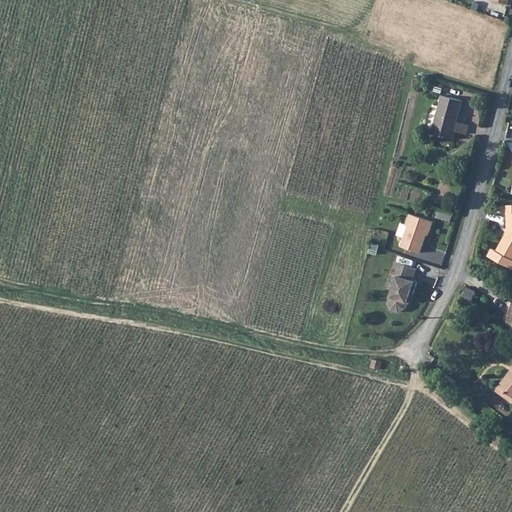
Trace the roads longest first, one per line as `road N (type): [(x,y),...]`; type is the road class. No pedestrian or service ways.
road 1 (track): [(404,361),(390,384),(0,300)]
road 2 (residential): [(511,58),(459,261),(444,301),(404,361)]
road 3 (track): [(508,72),(223,0)]
road 4 (track): [(342,511),(410,390)]
road 5 (track): [(511,460),(410,390)]
